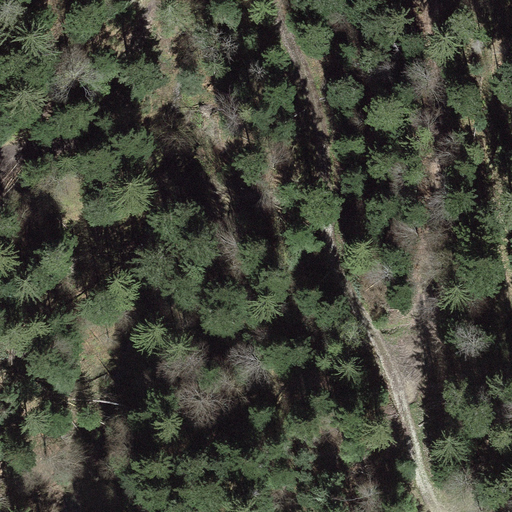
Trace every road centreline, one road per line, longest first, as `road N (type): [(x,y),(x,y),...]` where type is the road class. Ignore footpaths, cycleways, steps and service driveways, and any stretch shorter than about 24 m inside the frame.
road 1 (track): [(272,0),(321,114),(355,298),(438,511)]
road 2 (track): [(0,155),(77,145),(161,0)]
